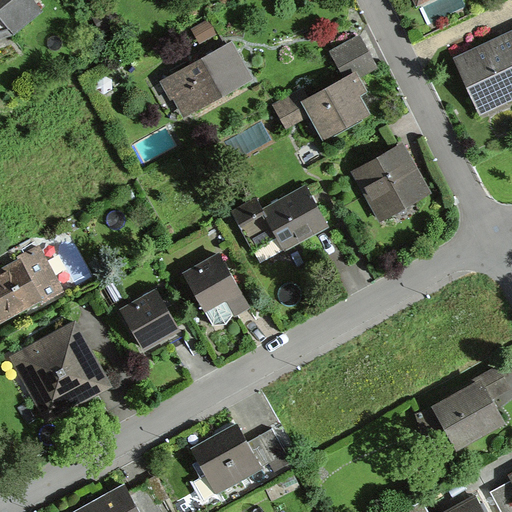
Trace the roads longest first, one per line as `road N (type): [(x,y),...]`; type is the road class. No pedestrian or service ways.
road 1 (residential): [(14,511),(491,244)]
road 2 (residential): [(491,244),(368,0)]
